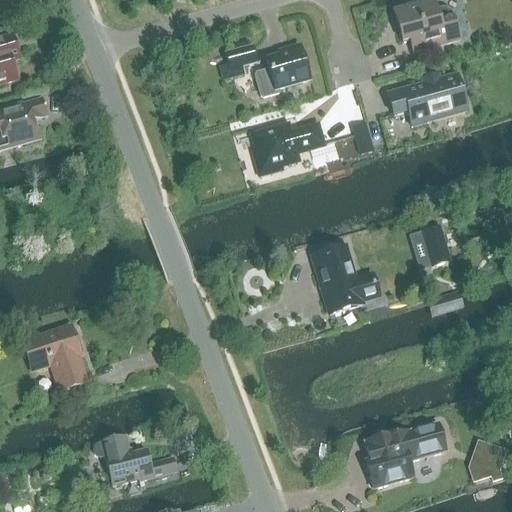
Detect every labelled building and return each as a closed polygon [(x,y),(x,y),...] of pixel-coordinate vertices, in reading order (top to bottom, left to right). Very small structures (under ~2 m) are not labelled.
[(436,13),(433,1),(393,12),(402,46),(409,44),(413,56),(459,43),(451,17),(449,14),(446,12),(442,11),(436,13)] [(0,87),(17,82),(8,54),(16,51),(12,37),(0,40),(0,87)] [(225,57),(229,72),(230,77),(242,73),(241,69),(256,65),(252,49),(225,57)] [(287,56),(266,62),(268,69),(258,72),(256,76),(262,96),(265,97),(277,93),(277,92),(309,84),(299,49),(287,52),(287,56)] [(456,78),(384,97),(390,120),(405,116),(410,130),(466,115),(456,78)] [(45,119),(41,102),(21,108),(21,106),(0,112),(0,150),(14,147),(14,149),(39,142),(34,122),(45,119)] [(364,125),(351,129),(354,141),(368,137),(364,125)] [(289,136),(287,129),(252,138),(256,153),(252,154),(259,179),(272,175),(271,171),(297,164),(295,156),(322,149),(317,129),(289,136)] [(438,228),(407,238),(418,274),(450,264),(438,228)] [(479,238),(460,244),(464,255),(479,250),(478,248),(482,247),(479,238)] [(354,284),(344,250),(312,260),(329,317),(361,308),(360,304),(377,299),(371,278),(354,284)] [(86,386),(75,354),(77,353),(70,330),(22,345),(31,374),(50,368),(59,394),(86,386)] [(373,463),(365,465),(373,492),(412,481),(408,465),(445,455),(437,426),(389,439),(389,438),(364,445),(367,457),(371,456),(373,463)] [(91,458),(104,460),(111,490),(138,483),(138,485),(176,475),(172,461),(149,467),(146,454),(132,457),(131,452),(128,453),(125,439),(89,449),(91,458)] [(499,473),(506,475),(509,476),(511,466),(511,462),(504,460),(499,473)]
